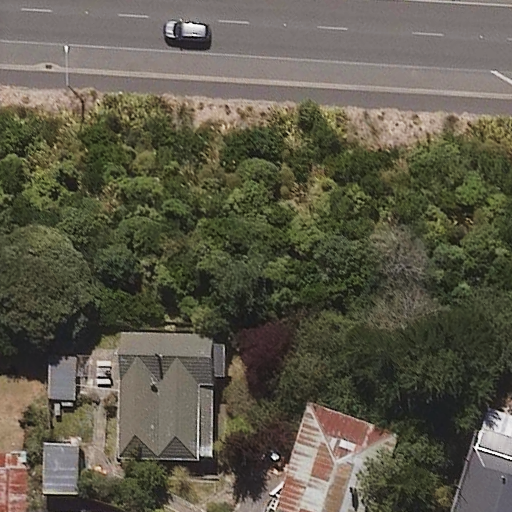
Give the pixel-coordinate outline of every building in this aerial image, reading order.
[(119,335),(117,457),(214,458),(213,339),(119,335)] [(78,357),(52,356),(51,398),(78,399),(78,357)] [(369,511),(398,434),(309,402),(276,511),(279,511),(369,511)] [(0,442),(0,511),(15,511),(11,458),(4,459),(2,442),(0,442)] [(83,496),(85,448),(43,446),(41,494),(83,496)] [(511,511),(511,460),(473,447),(452,511),(511,511)]
